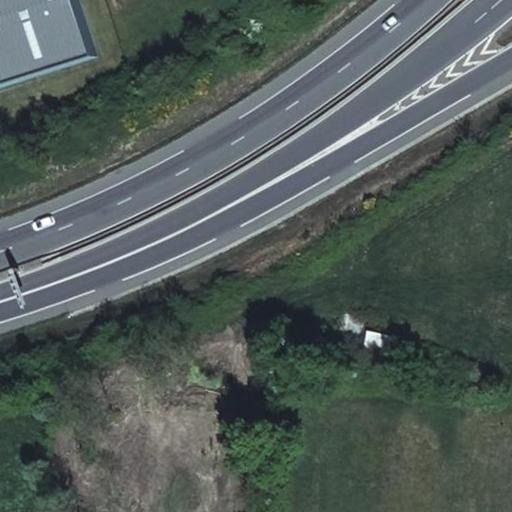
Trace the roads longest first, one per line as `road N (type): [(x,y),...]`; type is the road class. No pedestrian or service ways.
road 1 (trunk): [(0,296),(184,217),(355,114),(504,0)]
road 2 (motorway): [(0,302),(104,276),(292,186),(511,57)]
road 3 (trunk): [(428,0),(310,95),(127,200),(0,244)]
